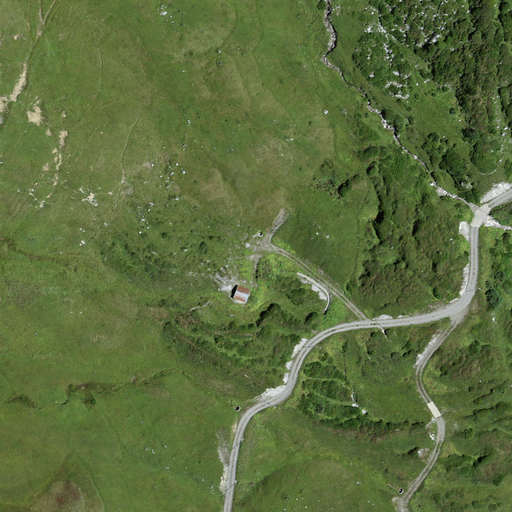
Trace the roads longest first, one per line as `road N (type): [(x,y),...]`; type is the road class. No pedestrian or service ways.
road 1 (track): [(228,511),(245,410),(291,393),(306,345),(348,324),(467,309),(480,269),(475,224),(511,190)]
road 2 (track): [(260,248),(318,275),(371,322)]
